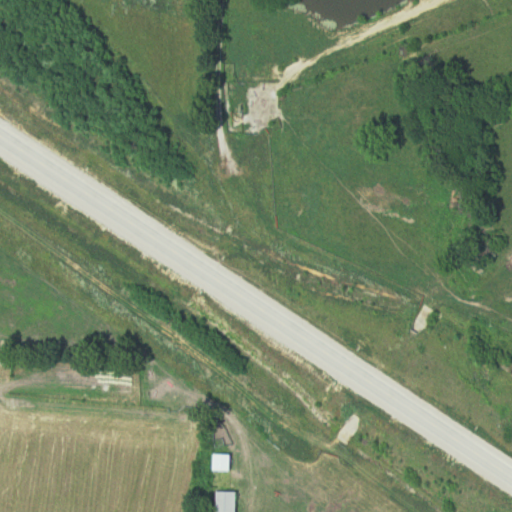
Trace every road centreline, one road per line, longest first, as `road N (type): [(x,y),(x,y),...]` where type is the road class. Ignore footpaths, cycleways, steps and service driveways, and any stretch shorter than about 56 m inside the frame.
road 1 (primary): [(511,481),(0,142)]
road 2 (residential): [(216,210),(223,0)]
